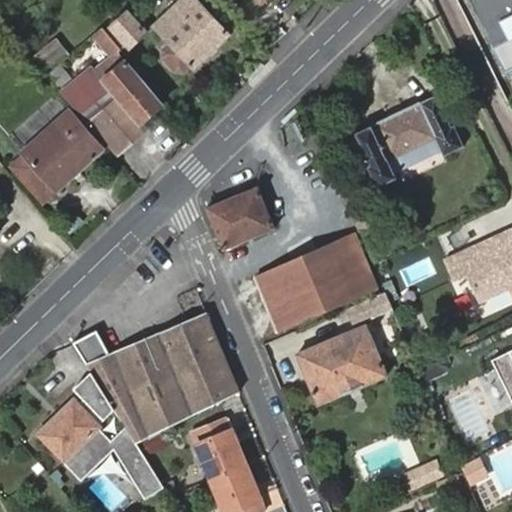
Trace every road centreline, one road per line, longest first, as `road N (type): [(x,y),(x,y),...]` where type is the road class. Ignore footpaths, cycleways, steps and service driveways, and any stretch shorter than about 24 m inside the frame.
road 1 (residential): [(309,511),(175,188)]
road 2 (primary): [(175,188),(369,0)]
road 3 (primary): [(0,358),(175,188)]
